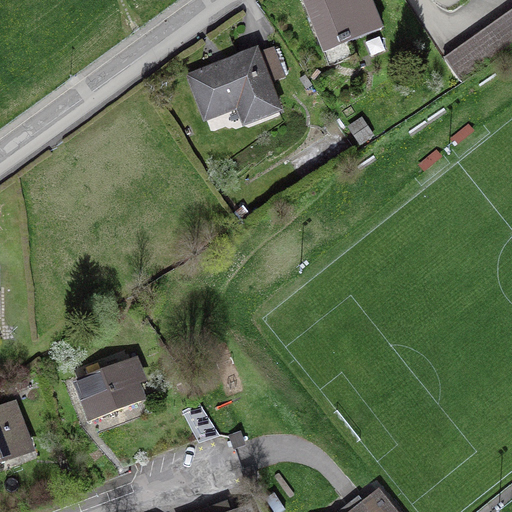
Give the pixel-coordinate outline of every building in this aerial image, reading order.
[(320,0),(306,6),(323,47),(379,24),(369,0),(320,0)] [(511,9),(443,59),(458,80),(511,41),(511,9)] [(255,53),(190,78),(205,118),(245,103),(251,120),(277,110),(267,83),(282,77),(272,50),(256,56),(255,53)] [(88,378),(77,383),(91,421),(141,402),(135,386),(142,383),(134,361),(102,373),(98,364),(86,368),(88,378)] [(182,411),(197,441),(217,433),(198,404),(182,411)] [(19,428),(12,410),(0,414),(0,456),(30,445),(22,426),(19,428)] [(391,511),(379,495),(356,511),(391,511)]
